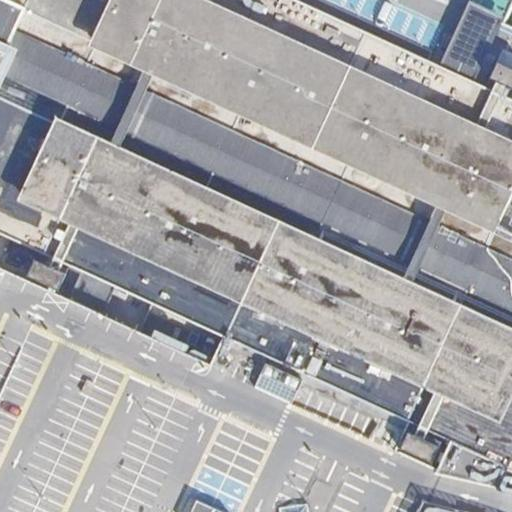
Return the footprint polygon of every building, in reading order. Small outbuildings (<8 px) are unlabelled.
[(294,0),(0,0),(0,230),(15,237),(72,264),(80,268),(114,284),(223,335),(296,367),(408,419),(411,421),(400,447),(430,461),(443,435),(511,467),(511,111),(499,105),(481,96),(485,87),(311,8),(294,0)] [(511,111),(511,29),(485,87),(481,96),(499,105),(511,111)] [(483,54),(451,39),(444,55),(476,70),(483,54)] [(65,270),(33,256),(25,273),(57,288),(65,270)] [(0,511),(417,511),(438,468),(395,448),(408,419),(296,367),(223,335),(210,364),(0,267),(0,511)] [(102,311),(114,284),(80,268),(67,296),(102,311)] [(511,511),(511,467),(443,435),(430,461),(438,468),(417,511),(511,511)]
